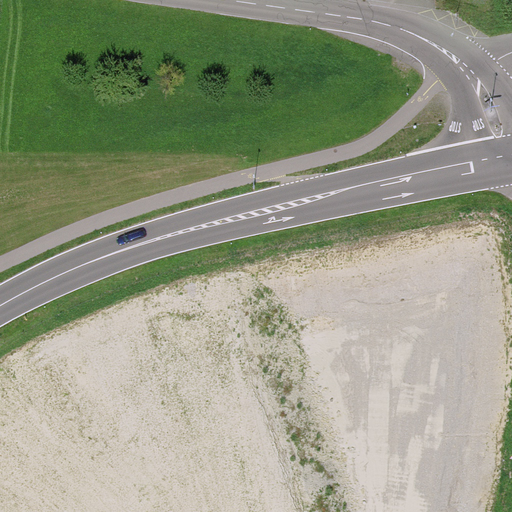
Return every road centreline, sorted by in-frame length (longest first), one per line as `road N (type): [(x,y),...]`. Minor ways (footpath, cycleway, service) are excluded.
road 1 (secondary): [(511,161),(182,232),(81,266),(0,307)]
road 2 (tertiary): [(222,0),(408,31),(465,67)]
